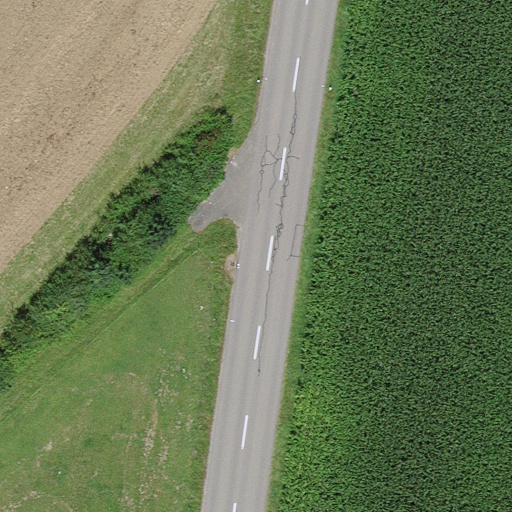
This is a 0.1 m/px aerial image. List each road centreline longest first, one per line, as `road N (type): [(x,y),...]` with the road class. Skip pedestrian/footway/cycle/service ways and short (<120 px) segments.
road 1 (tertiary): [(309,0),(244,511)]
road 2 (track): [(288,147),(193,216),(0,403)]
